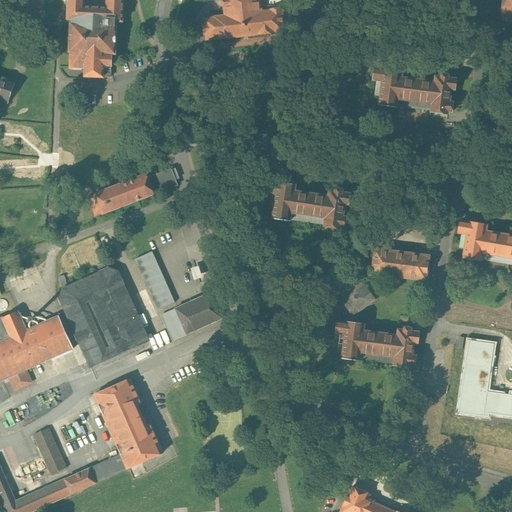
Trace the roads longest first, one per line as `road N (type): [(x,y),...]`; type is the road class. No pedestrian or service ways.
road 1 (residential): [(176,142),(451,194)]
road 2 (residential): [(414,456),(451,194)]
road 3 (residential): [(261,361),(212,253),(176,142)]
road 4 (residential): [(176,142),(167,0)]
road 5 (residential): [(414,456),(297,392)]
